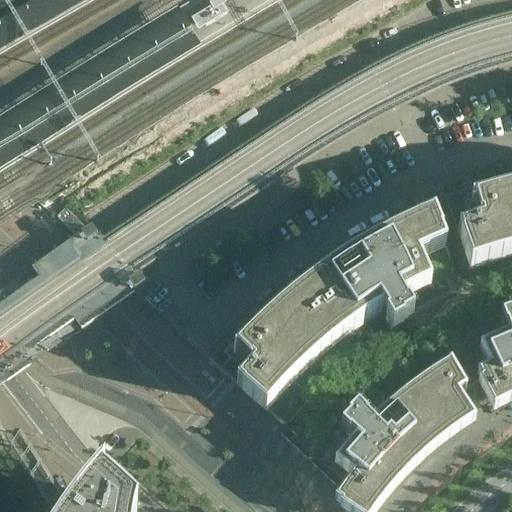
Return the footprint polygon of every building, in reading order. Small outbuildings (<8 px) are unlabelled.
[(0,0),(0,56),(100,0),(0,0)] [(189,32),(179,14),(13,112),(0,119),(0,176),(40,151),(200,51),(189,32)] [(511,178),(501,181),(478,187),(461,192),(444,198),(470,271),(505,259),(511,257),(511,178)] [(433,217),(427,204),(406,213),(392,220),(378,227),(363,234),(347,244),(328,256),(310,268),(295,279),(280,291),(260,307),(248,319),(234,333),(222,346),(208,361),(286,428),(311,398),(294,382),(307,370),(331,349),(356,330),(382,313),(386,319),(384,320),(391,332),(403,325),(402,324),(413,318),(407,308),(405,308),(401,302),(414,295),(415,298),(417,300),(421,300),(423,297),(423,294),(421,291),(429,287),(417,262),(445,250),(440,238),(441,237),(433,217)] [(81,237),(86,244),(96,238),(90,230),(81,236),(81,237)] [(143,286),(137,279),(128,286),(134,293),(135,293),(143,286)] [(511,312),(511,313),(511,314),(511,315),(501,319),(505,330),(508,337),(496,342),(494,341),(492,340),(490,341),(488,342),(488,344),(488,345),(480,349),(482,353),(489,369),(476,376),(480,383),(478,384),(493,413),(503,408),(508,405),(511,404),(511,403),(511,312)] [(425,386),(452,369),(450,365),(422,382),(396,402),(372,424),(375,427),(399,406),(425,386)] [(399,406),(375,427),(372,424),(371,424),(366,419),(367,418),(357,408),(347,418),(349,420),(340,428),(349,436),(349,435),(355,441),(358,444),(349,454),(348,452),(346,451),(342,451),(340,454),(340,458),(342,459),(344,460),(338,467),(378,499),(398,476),(421,454),(445,435),(470,417),(457,396),(465,392),(452,369),(425,386),(399,406)] [(449,441),(474,424),(470,417),(445,435),(421,454),(398,476),(378,499),(338,467),(344,460),(342,459),(340,458),(334,465),(352,479),(334,503),(340,507),(339,509),(343,511),(378,511),(384,503),(404,481),(426,460),(449,441)] [(349,454),(358,444),(355,441),(346,451),(348,452),(349,454)]
